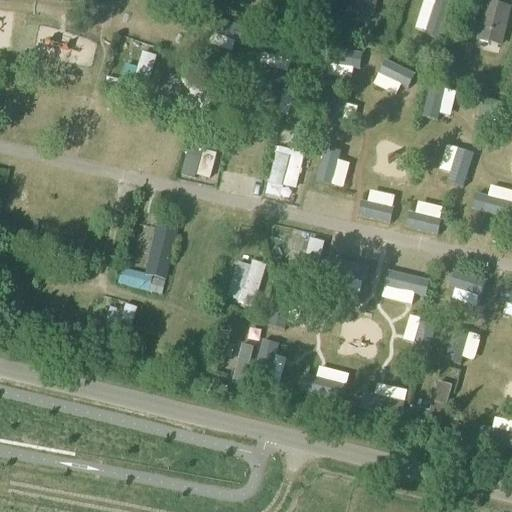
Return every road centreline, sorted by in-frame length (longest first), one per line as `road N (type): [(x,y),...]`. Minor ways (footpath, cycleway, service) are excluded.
road 1 (unclassified): [(511,495),(0,370)]
road 2 (track): [(133,511),(9,488)]
